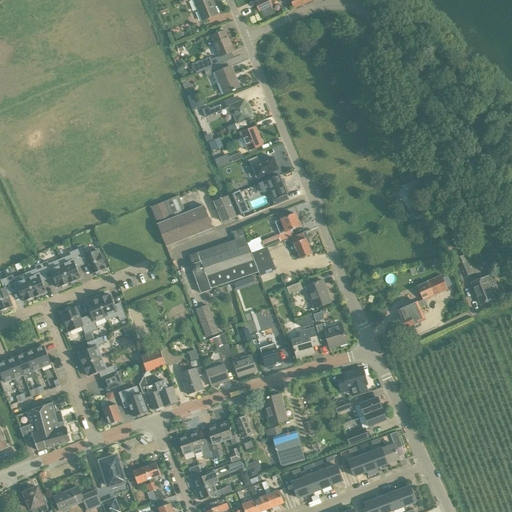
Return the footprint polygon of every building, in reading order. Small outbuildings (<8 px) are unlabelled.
[(192,0),(202,21),(218,14),(212,0),(182,0),(184,3),(189,0),(192,0)] [(272,5),(269,0),(261,0),(256,3),(260,11),(272,5)] [(290,0),(294,8),(313,0),(290,0)] [(220,57),(233,51),(225,31),(212,37),(220,57)] [(197,73),(207,69),(219,63),(217,58),(217,57),(211,59),(210,57),(200,61),(193,64),(197,73)] [(216,73),(213,74),(221,94),(225,93),(240,87),(231,67),(229,68),(226,61),(214,67),(216,73)] [(188,97),(194,111),(208,105),(206,101),(199,103),(195,94),(188,97)] [(210,108),(203,110),(207,119),(213,116),(213,115),(224,111),(227,109),(229,115),(232,116),(234,115),(238,124),(236,125),(238,130),(247,126),(245,121),(252,118),(251,115),(253,115),(248,104),(247,104),(245,100),(237,103),(234,97),(220,103),(221,105),(211,110),(210,108)] [(226,119),(229,125),(237,122),(234,116),(226,119)] [(249,151),(263,145),(256,127),(242,133),(249,151)] [(222,147),(219,138),(210,142),(213,150),(222,147)] [(232,163),(243,159),(241,153),(230,158),(232,163)] [(218,167),(231,163),(229,154),(216,158),(218,167)] [(256,179),(278,170),(273,158),(260,163),(257,156),(248,160),(256,179)] [(266,181),(260,184),(263,192),(270,190),(274,200),(275,202),(273,203),(274,205),(283,202),(281,198),(288,194),(282,179),(279,180),(277,176),(266,181)] [(393,199),(404,201),(405,205),(406,205),(408,209),(420,205),(418,200),(418,199),(417,196),(425,193),(420,179),(390,191),(393,199)] [(228,197),(237,216),(243,214),(235,194),(228,197)] [(204,206),(186,213),(179,197),(151,208),(167,247),(213,228),(204,206)] [(237,216),(228,197),(215,202),(223,222),(237,216)] [(295,214),(275,222),(280,234),(286,232),(287,232),(300,226),(295,214)] [(236,240),(199,253),(189,256),(193,265),(191,268),(201,294),(211,290),(211,289),(231,282),(259,272),(251,254),(250,254),(241,229),(233,232),(236,240)] [(301,259),(313,254),(304,233),(291,239),(293,244),(295,244),(301,259)] [(265,248),(281,241),(279,235),(262,242),(260,237),(248,242),(253,254),(265,249),(265,248)] [(76,251),(82,266),(87,264),(92,275),(96,273),(96,274),(102,272),(101,271),(105,269),(104,266),(105,265),(100,254),(99,255),(98,251),(85,256),(82,248),(76,251)] [(253,254),(261,276),(277,269),(268,248),(265,249),(253,254)] [(59,260),(69,284),(71,283),(71,285),(77,282),(76,281),(80,280),(79,279),(80,278),(76,268),(82,266),(76,251),(69,253),(70,255),(59,260)] [(462,278),(473,273),(465,254),(451,260),(458,276),(461,275),(462,278)] [(41,264),(47,280),(53,277),(57,288),(58,287),(58,288),(62,287),(62,288),(68,286),(68,284),(69,284),(59,260),(48,264),(47,262),(41,264)] [(25,274),(35,298),(36,297),(37,298),(42,296),(42,295),(45,293),(45,292),(46,292),(42,282),(47,280),(41,264),(35,267),(36,269),(25,274)] [(13,276),(7,278),(13,293),(19,291),(23,301),(24,301),(24,302),(27,301),(28,302),(34,300),(33,298),(35,298),(25,274),(14,278),(13,276)] [(492,275),(472,283),(481,304),(501,296),(492,275)] [(447,289),(441,276),(417,287),(423,300),(424,300),(447,289)] [(4,288),(0,289),(0,311),(2,311),(3,312),(9,310),(8,308),(12,307),(7,296),(13,293),(7,278),(1,281),(4,288)] [(237,291),(245,288),(242,280),(234,283),(237,291)] [(315,308),(332,302),(324,280),(307,286),(315,308)] [(290,294),(303,289),(301,282),(288,287),(290,294)] [(100,299),(98,299),(105,318),(106,321),(118,317),(120,321),(126,319),(120,303),(114,306),(110,295),(109,296),(109,295),(105,296),(105,295),(99,297),(100,299)] [(91,315),(85,317),(91,332),(97,330),(94,322),(105,318),(98,299),(97,300),(96,299),(90,301),(91,302),(87,303),(88,304),(87,305),(91,315)] [(423,300),(398,311),(402,319),(401,319),(402,320),(401,323),(402,327),(405,328),(405,329),(414,325),(415,329),(422,326),(420,322),(426,320),(419,306),(425,304),(424,300),(423,300)] [(208,304),(196,309),(206,337),(218,332),(208,304)] [(63,317),(63,318),(67,329),(68,328),(69,332),(82,327),(85,335),(91,332),(85,317),(80,319),(75,308),(72,310),(71,309),(65,311),(66,312),(62,314),(63,317)] [(316,322),(323,320),(321,312),(313,314),(316,322)] [(314,324),(311,314),(305,315),(306,318),(296,320),(297,324),(301,323),(302,324),(303,327),(314,324)] [(325,323),(316,326),(321,341),(327,339),(330,348),(340,345),(340,347),(348,345),(348,343),(342,325),(327,329),(325,323)] [(133,335),(129,326),(122,329),(126,337),(133,335)] [(311,344),(318,342),(314,328),(301,332),(302,338),(292,341),(297,358),(314,353),(311,344)] [(244,343),(251,340),(248,329),(240,331),(244,343)] [(233,356),(229,344),(226,335),(219,337),(223,346),(227,358),(233,356)] [(131,336),(123,339),(126,347),(135,344),(131,336)] [(82,363),(83,365),(101,357),(97,346),(105,343),(102,337),(87,343),(89,349),(79,353),(79,354),(78,354),(80,358),(79,358),(81,364),(82,363)] [(223,346),(219,337),(214,339),(221,360),(213,363),(215,367),(206,369),(212,387),(230,381),(223,360),(227,358),(223,346)] [(266,368),(282,363),(276,344),(260,350),(266,368)] [(44,347),(35,351),(42,367),(51,363),(44,347)] [(160,350),(141,356),(147,372),(165,366),(160,350)] [(35,351),(25,354),(32,371),(42,367),(35,351)] [(191,362),(198,359),(195,351),(188,353),(191,362)] [(23,375),(32,371),(25,354),(16,358),(23,375)] [(239,378),(257,372),(251,356),(234,362),(239,378)] [(83,365),(83,366),(82,367),(84,373),(86,372),(87,376),(88,375),(88,376),(98,372),(101,378),(109,375),(116,372),(114,365),(106,369),(101,357),(83,365)] [(14,378),(23,375),(16,358),(7,362),(14,378)] [(14,378),(7,362),(0,364),(0,372),(4,382),(14,378)] [(203,390),(201,384),(199,377),(203,375),(204,373),(202,367),(196,369),(181,374),(188,395),(203,390)] [(367,384),(363,368),(351,372),(349,371),(346,372),(345,374),(343,374),(344,375),(337,377),(339,384),(346,382),(348,390),(350,389),(353,396),(368,391),(366,384),(367,384)] [(116,372),(109,375),(101,378),(106,390),(121,384),(116,372)] [(155,410),(177,403),(171,387),(166,389),(163,382),(148,387),(145,376),(140,384),(143,393),(148,392),(155,410)] [(147,413),(137,386),(119,393),(125,408),(131,406),(135,417),(138,416),(138,417),(144,415),(144,414),(147,413)] [(108,400),(114,398),(112,392),(106,394),(108,400)] [(270,425),(287,420),(280,395),(270,398),(270,397),(267,398),(267,399),(263,400),(270,425)] [(365,416),(378,411),(382,409),(378,398),(360,405),(365,416)] [(66,405),(64,399),(54,402),(56,409),(66,405)] [(335,405),(338,413),(351,408),(348,400),(335,405)] [(38,451),(47,448),(43,438),(45,436),(45,434),(44,434),(43,431),(49,429),(48,426),(57,423),(52,404),(33,410),(33,411),(36,423),(20,428),(25,441),(34,438),(38,451)] [(104,409),(110,425),(111,424),(113,425),(116,424),(116,423),(121,421),(119,414),(120,414),(117,405),(104,409)] [(382,409),(378,411),(365,416),(369,428),(387,421),(382,409)] [(237,417),(237,419),(235,420),(242,439),(253,434),(246,416),(243,417),(242,415),(237,417)] [(62,422),(57,423),(48,426),(49,429),(43,431),(44,434),(45,434),(45,436),(43,438),(47,448),(69,442),(66,429),(64,429),(62,422)] [(228,422),(218,426),(223,442),(231,440),(232,445),(237,444),(235,436),(233,437),(228,422)] [(216,445),(220,443),(223,442),(218,426),(208,429),(211,438),(206,439),(211,453),(212,452),(218,450),(216,445)] [(281,467),(305,460),(297,431),(283,435),(281,426),(266,431),(268,440),(273,438),(281,467)] [(365,429),(346,436),(350,444),(368,437),(365,429)] [(202,453),(203,455),(204,458),(206,459),(212,458),(211,453),(206,439),(201,441),(198,432),(188,435),(194,452),(195,455),(202,453)] [(394,444),(382,449),(388,464),(399,459),(395,450),(402,447),(396,433),(390,435),(394,444)] [(194,452),(188,435),(178,439),(181,446),(184,455),(194,452)] [(178,439),(172,441),(174,448),(181,446),(178,439)] [(253,441),(244,444),(247,451),(256,448),(253,441)] [(371,453),(376,468),(388,464),(382,449),(371,453)] [(371,453),(360,457),(365,472),(376,468),(371,453)] [(117,456),(113,458),(110,456),(104,458),(103,461),(101,462),(109,487),(125,482),(117,456)] [(365,472),(360,457),(348,462),(354,476),(365,472)] [(233,464),(236,470),(244,467),(242,461),(233,464)] [(157,463),(145,467),(150,480),(154,478),(161,475),(157,463)] [(192,476),(201,473),(199,466),(189,470),(192,476)] [(326,471),(331,485),(343,481),(337,466),(326,471)] [(133,472),(138,484),(149,480),(145,467),(133,472)] [(250,476),(257,474),(254,468),(248,470),(250,476)] [(197,491),(214,485),(219,483),(215,471),(207,473),(208,476),(193,481),(197,491)] [(331,485),(326,471),(314,475),(320,490),(331,485)] [(249,478),(247,472),(240,475),(243,480),(249,478)] [(320,490),(314,475),(303,479),(309,494),(320,490)] [(309,494),(303,479),(292,483),(295,493),(297,498),(309,494)] [(292,483),(287,485),(290,495),(294,494),(295,493),(292,483)] [(230,486),(222,489),(216,492),(214,485),(197,491),(201,501),(215,495),(216,497),(224,495),(232,492),(230,486)] [(398,492),(404,507),(415,503),(410,487),(398,492)] [(41,511),(44,511),(48,511),(38,488),(24,494),(31,510),(39,507),(41,511)] [(61,511),(84,501),(88,511),(102,505),(96,491),(82,497),(78,488),(62,494),(61,491),(56,493),(57,496),(55,497),(61,511)] [(269,488),(265,490),(267,496),(272,508),(284,503),(279,491),(271,494),(269,488)] [(161,491),(155,493),(158,502),(164,499),(161,491)] [(404,507),(398,492),(387,496),(393,511),(404,507)] [(252,494),(255,500),(259,511),(261,511),(272,508),(267,496),(258,499),(256,493),(252,494)] [(380,511),(390,511),(393,511),(387,496),(376,500),(380,511)] [(104,503),(107,511),(120,511),(115,499),(104,503)] [(211,510),(205,511),(222,511),(229,510),(227,504),(224,505),(222,500),(218,501),(209,505),(211,510)] [(244,511),(259,511),(255,500),(242,505),(244,511)] [(380,511),(376,500),(364,504),(367,511),(380,511)]
